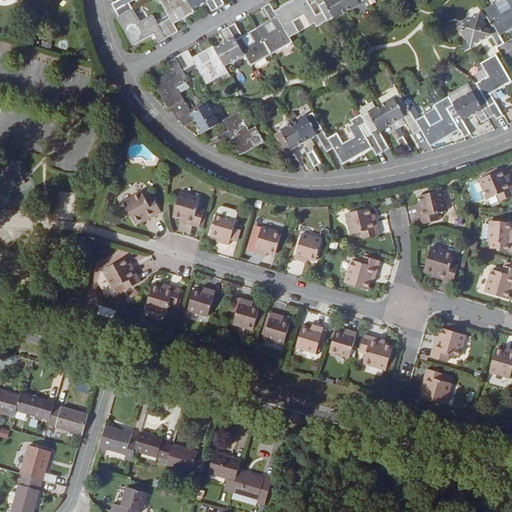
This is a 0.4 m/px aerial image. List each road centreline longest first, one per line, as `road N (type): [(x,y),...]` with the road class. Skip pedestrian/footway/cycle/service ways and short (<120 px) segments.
road 1 (residential): [(121,77),(183,146),(226,169),(287,185),(406,173),(511,139)]
road 2 (secondary): [(113,359),(511,475)]
road 3 (residential): [(408,305),(367,310),(152,247)]
road 4 (residential): [(63,511),(113,359)]
road 5 (residential): [(256,0),(121,77)]
